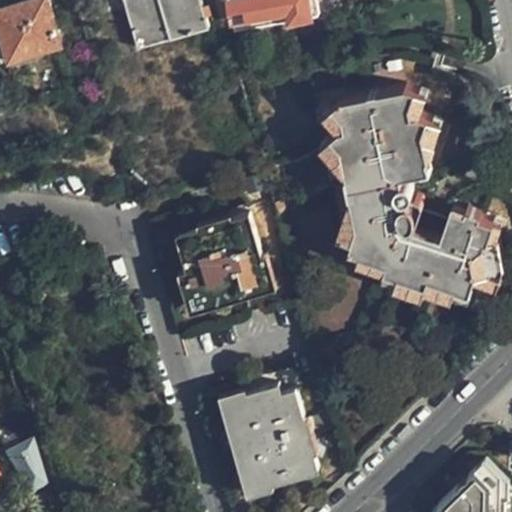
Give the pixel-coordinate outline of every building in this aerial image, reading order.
[(12,0),(1,3),(13,45),(39,38),(41,47),(65,40),(53,0),(12,0)] [(211,23),(205,0),(129,0),(143,42),(211,23)] [(221,0),(226,15),(235,14),(232,0),(221,0)] [(290,7),(292,16),(314,13),(312,0),(232,0),(235,14),(235,16),(290,7)] [(237,25),(292,16),(290,7),(235,16),(237,25)] [(10,56),(41,47),(39,38),(13,45),(8,47),(10,56)] [(360,220),(354,242),(365,246),(391,256),(390,262),(430,276),(432,269),(475,284),(482,263),(505,271),(509,258),(503,234),(494,232),(500,215),(486,211),(487,206),(475,202),(474,205),(457,200),(453,213),(424,203),(426,190),(421,186),(415,186),(414,178),(411,175),(404,175),(404,172),(409,171),(410,168),(426,166),(425,156),(433,155),(426,123),(431,110),(416,104),(414,96),(418,84),(408,80),(346,91),(334,102),(348,117),(336,130),(344,138),(349,169),(358,169),(363,188),(355,194),(360,220)] [(190,272),(196,293),(223,287),(226,290),(277,276),(270,251),(265,251),(253,208),(183,227),(195,271),(190,272)] [(85,311),(106,305),(100,279),(78,285),(85,311)] [(72,344),(84,340),(80,323),(67,327),(72,344)] [(84,340),(72,344),(41,354),(53,395),(65,392),(69,402),(96,394),(93,385),(105,380),(93,338),(84,340)] [(284,387),(282,379),(252,388),(235,392),(240,413),(236,415),(250,465),(255,465),(259,480),(320,463),(298,384),(284,387)] [(31,442),(7,454),(29,498),(46,489),(31,442)] [(437,482),(436,511),(507,511),(508,458),(469,458),(469,483),(437,482)]
